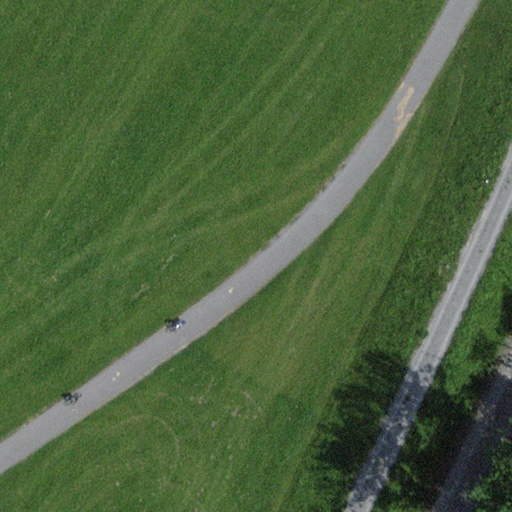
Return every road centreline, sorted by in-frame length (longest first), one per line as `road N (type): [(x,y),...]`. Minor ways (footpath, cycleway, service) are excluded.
road 1 (track): [(0,465),(193,329),(309,235),(386,147),(477,0)]
road 2 (track): [(511,195),(367,511)]
